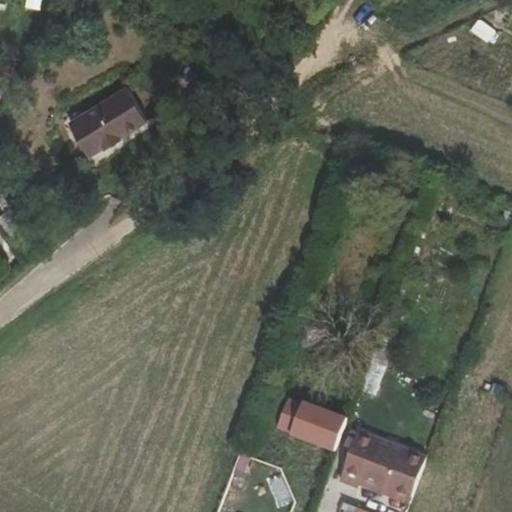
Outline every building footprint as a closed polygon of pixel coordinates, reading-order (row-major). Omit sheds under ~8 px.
[(491,43),(500,31),(481,17),(472,30),(491,43)] [(149,121),(128,88),(72,124),(92,157),(149,121)] [(0,229),(23,259),(46,241),(9,192),(0,199),(0,201),(6,211),(0,216),(0,229)] [(327,290),(312,284),(289,344),(302,349),(327,290)] [(411,503),(428,460),(360,434),(340,483),(359,490),(362,484),(411,503)]
